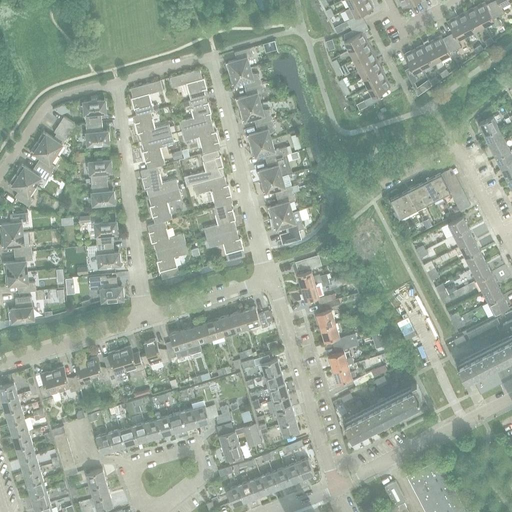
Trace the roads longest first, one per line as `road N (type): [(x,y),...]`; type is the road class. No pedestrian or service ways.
road 1 (residential): [(268,281),(211,56),(116,82)]
road 2 (residential): [(144,318),(116,82)]
road 3 (residential): [(339,485),(268,281)]
road 4 (residential): [(339,485),(511,396)]
road 5 (residential): [(0,178),(46,106),(116,82)]
road 6 (residential): [(146,511),(127,466),(197,445),(207,473)]
road 7 (residential): [(0,365),(144,318)]
road 8 (residential): [(144,318),(268,281)]
